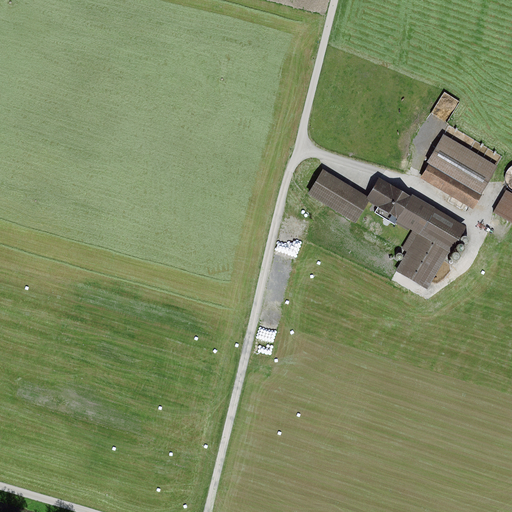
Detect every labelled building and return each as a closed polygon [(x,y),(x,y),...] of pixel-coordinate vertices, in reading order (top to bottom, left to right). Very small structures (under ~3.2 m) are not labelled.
[(433,111),(449,120),(461,97),(445,88),(433,111)] [(498,166),(444,134),(427,163),(429,164),(421,177),(473,208),(498,166)] [(368,197),(324,169),(308,193),(356,223),(369,202),(370,201),(366,199),(368,197)] [(411,195),(380,176),(368,197),(366,199),(370,201),(369,202),(378,207),(375,213),(395,225),(397,221),(413,231),(403,249),(408,252),(397,271),(427,289),(449,252),(452,254),(469,226),(412,193),(411,195)] [(511,193),(507,190),(494,213),(511,223),(511,193)] [(463,242),(463,243),(465,244),(466,244),(468,244),(469,243),(470,242),(470,241),(470,240),(470,238),(469,237),(468,236),(467,236),(466,236),(464,236),(463,237),(462,238),(462,240),(462,241),(463,242)] [(458,251),(459,252),(460,252),(461,253),(463,252),(464,252),(465,251),(466,250),(466,248),(465,247),(465,246),(464,245),(462,244),(461,244),(460,245),(458,245),(458,247),(457,248),(457,249),(458,251)] [(453,259),(454,260),(455,261),(457,261),(458,261),(459,260),(460,259),(461,258),(461,256),(461,255),(460,254),(459,253),(458,252),(456,252),(455,253),(454,254),(453,255),(452,256),(453,258),(453,259)]
